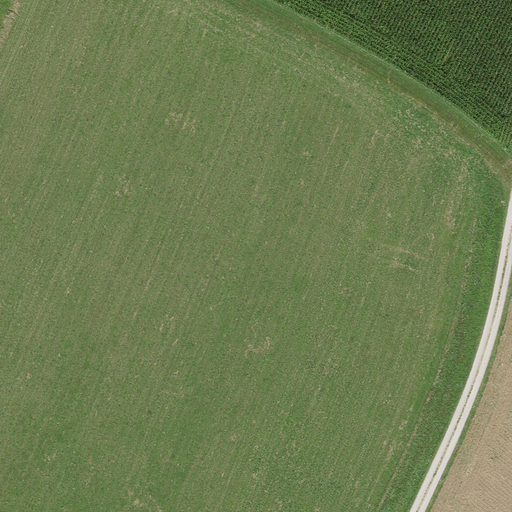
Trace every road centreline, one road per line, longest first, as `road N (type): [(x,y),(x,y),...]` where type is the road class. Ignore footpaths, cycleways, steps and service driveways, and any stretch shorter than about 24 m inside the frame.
road 1 (track): [(511,182),(442,117),(360,63),(228,0)]
road 2 (track): [(413,511),(482,352),(511,222)]
